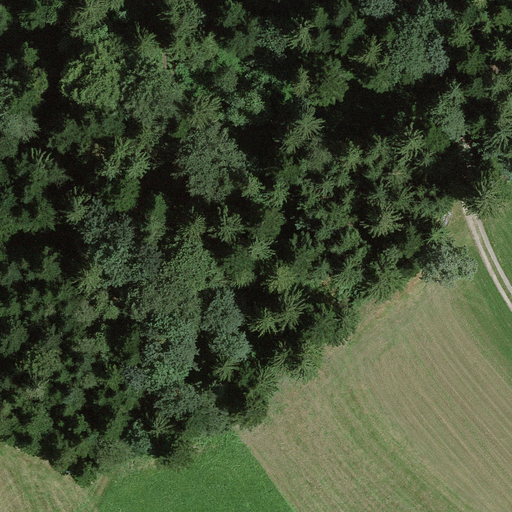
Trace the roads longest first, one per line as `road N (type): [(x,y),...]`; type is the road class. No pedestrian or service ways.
road 1 (track): [(84,511),(127,433),(144,367),(133,224),(170,71),(162,0)]
road 2 (track): [(432,0),(470,126),(469,193),(482,240),(511,296)]
